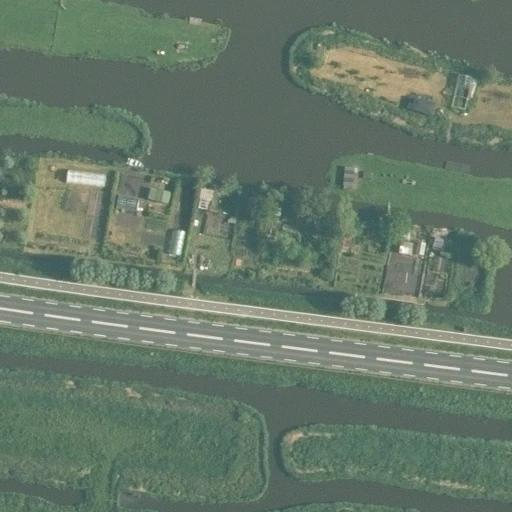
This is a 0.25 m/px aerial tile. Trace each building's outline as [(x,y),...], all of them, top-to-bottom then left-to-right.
[(261,205),(236,204),(236,195),(206,194),(205,222),(260,224),(261,205)] [(387,249),(389,228),(371,226),(369,247),(387,249)] [(416,286),(419,230),(403,229),(402,245),(392,245),(389,285),(416,286)] [(359,274),(360,242),(341,241),(339,274),(359,274)] [(429,242),(423,279),(445,283),(452,246),(429,242)] [(383,278),(385,255),(365,252),(362,276),(383,278)]
